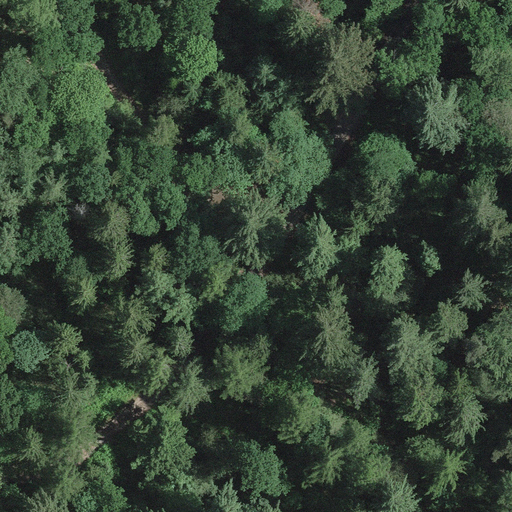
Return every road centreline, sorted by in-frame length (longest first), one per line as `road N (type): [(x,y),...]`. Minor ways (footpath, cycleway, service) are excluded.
road 1 (track): [(419,0),(205,354),(141,425),(105,451),(0,498)]
road 2 (track): [(67,0),(150,135),(194,182),(249,198),(310,188)]
road 3 (track): [(511,483),(358,384)]
